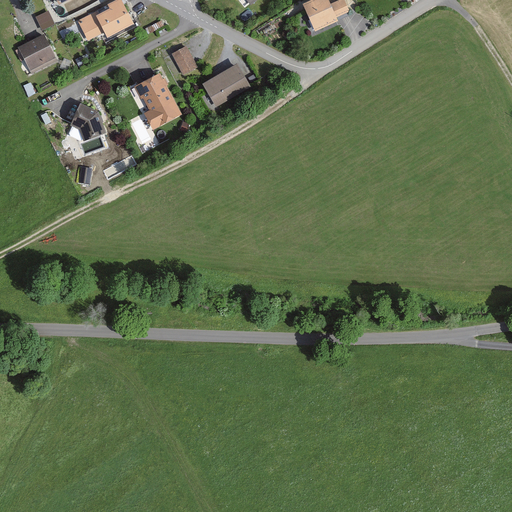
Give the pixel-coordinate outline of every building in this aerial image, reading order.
[(122,0),(77,23),(87,41),(104,32),(108,40),(136,26),(122,0)] [(317,0),(307,4),(317,30),(340,21),(339,17),(352,12),(347,0),(341,0),(332,3),(330,0),(317,0)] [(22,46),(32,69),(58,58),(48,35),(22,46)] [(175,52),(186,76),(199,70),(188,46),(175,52)] [(208,82),(221,104),(253,85),(240,63),(208,82)] [(145,114),(153,129),(181,115),(160,75),(138,86),(152,111),(145,114)] [(80,130),(85,140),(105,133),(97,112),(82,105),(72,125),(80,130)] [(91,169),(82,168),(80,182),(89,183),(91,169)]
